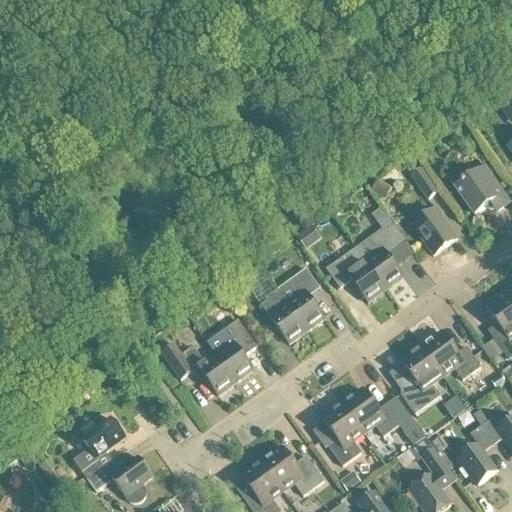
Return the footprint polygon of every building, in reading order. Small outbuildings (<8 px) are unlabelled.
[(511,129),(511,98),(497,109),(511,129)] [(510,206),(485,170),(474,178),(462,176),(451,184),(476,219),(485,213),(498,215),(510,206)] [(427,205),(439,197),(422,172),(410,180),(427,205)] [(386,204),(393,192),(379,184),(372,196),(386,204)] [(436,261),(459,244),(437,214),(414,231),(436,261)] [(357,252),(387,294),(405,281),(388,259),(407,245),(393,227),(357,252)] [(312,229),(296,241),(307,255),(322,243),(312,229)] [(336,267),(327,273),(341,293),(353,285),(369,307),(387,294),(357,252),(336,267)] [(277,293),(308,336),(326,323),(309,300),(321,291),(307,272),(277,293)] [(290,348),(308,336),(277,293),(265,302),(266,304),(262,307),(290,348)] [(511,308),(505,298),(487,311),(499,328),(489,334),(495,342),(504,355),(510,363),(511,361),(511,308)] [(216,357),(237,387),(255,374),(245,361),(258,352),(238,324),(218,338),(226,350),(216,357)] [(423,351),(444,380),(455,373),(463,384),(482,371),(471,357),(469,354),(460,360),(443,337),(423,351)] [(504,355),(495,342),(482,352),(491,365),(504,355)] [(237,387),(216,357),(204,366),(194,351),(183,359),(176,349),(163,358),(182,384),(199,372),(219,400),(237,387)] [(481,350),(471,357),(482,371),(491,365),(482,352),(481,350)] [(403,366),(388,376),(401,395),(403,400),(416,418),(419,422),(444,404),(441,400),(433,388),(444,380),(423,351),(403,366)] [(511,379),(511,368),(502,376),(507,383),(511,379)] [(501,378),(491,385),(496,392),(506,385),(501,378)] [(344,409),(365,438),(376,430),(385,442),(404,429),(389,408),(380,415),(364,394),(344,409)] [(355,446),(365,438),(344,409),(324,423),(326,426),(313,436),(326,453),(329,451),(344,471),(363,458),(355,446)] [(88,484),(114,465),(107,456),(126,442),(112,422),(101,430),(97,424),(79,437),(91,453),(75,464),(88,484)] [(416,430),(426,442),(436,435),(427,422),(416,430)] [(481,431),(494,450),(504,443),(511,453),(511,423),(497,434),(490,424),(481,431)] [(485,456),(494,450),(481,431),(471,438),(478,449),(460,462),(479,490),(499,476),(485,456)] [(410,456),(417,465),(420,463),(434,453),(427,443),(410,456)] [(263,466),(284,496),(296,488),(304,501),(325,486),(307,460),(296,468),(284,452),(263,466)] [(458,485),(434,453),(420,463),(434,481),(432,482),(431,480),(411,494),(423,511),(448,511),(452,509),(442,496),(458,485)] [(114,465),(88,484),(97,496),(114,484),(126,501),(131,505),(133,506),(137,507),(140,507),(143,506),(146,504),(147,500),(148,496),(147,494),(144,488),(154,481),(140,461),(131,467),(125,457),(114,465)] [(279,511),(274,504),(284,496),(263,466),(243,481),(255,498),(246,504),(251,511),(279,511)] [(362,511),(387,511),(375,495),(359,507),(362,511)]
